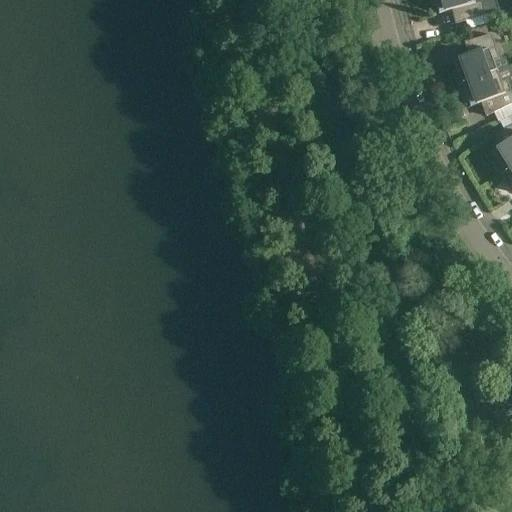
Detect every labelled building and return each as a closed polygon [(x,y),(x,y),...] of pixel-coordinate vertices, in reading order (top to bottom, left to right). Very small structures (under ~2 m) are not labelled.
[(511,0),(429,0),(431,7),(437,6),(439,15),(460,9),(463,23),(485,17),(511,10),(511,0)] [(499,35),(507,32),(505,25),(497,28),(499,35)] [(452,74),(457,88),(498,73),(494,63),(500,61),(491,36),(469,43),(474,57),(454,64),(457,72),(452,74)] [(501,83),(498,73),(457,88),(462,101),(467,100),(470,108),(481,104),(486,118),(511,105),(511,93),(508,81),(501,83)] [(511,170),(511,127),(494,136),(502,149),(493,155),(498,162),(493,165),(501,177),(511,170)] [(511,170),(501,177),(508,190),(511,187),(511,170)]
